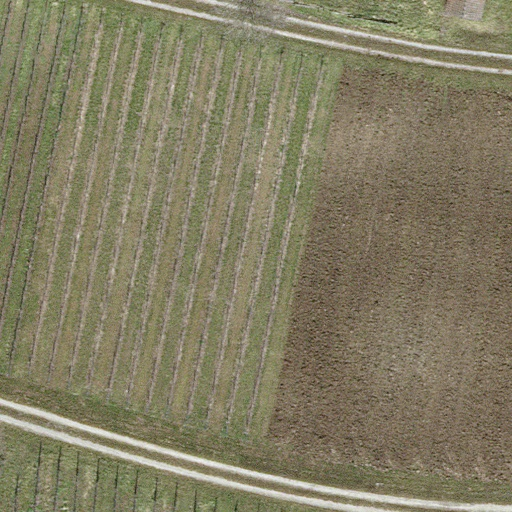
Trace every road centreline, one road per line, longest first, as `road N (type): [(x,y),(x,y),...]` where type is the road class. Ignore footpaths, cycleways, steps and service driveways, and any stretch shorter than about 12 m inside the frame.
road 1 (track): [(0,406),(225,474),(449,511)]
road 2 (track): [(171,0),(511,64)]
